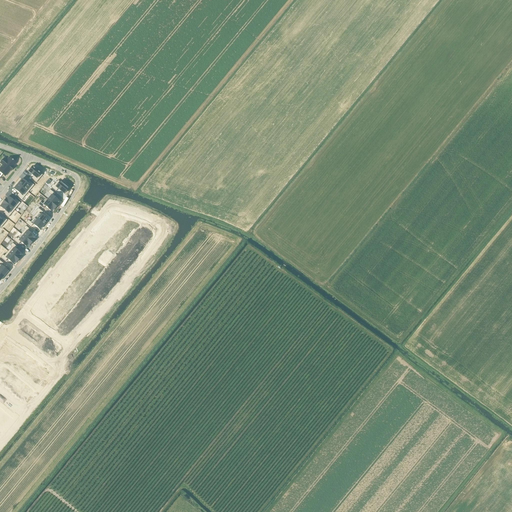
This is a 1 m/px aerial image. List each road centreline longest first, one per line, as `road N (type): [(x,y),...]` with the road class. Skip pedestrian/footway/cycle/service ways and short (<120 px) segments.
road 1 (residential): [(22,313),(109,206),(161,223),(163,233),(133,275),(69,349)]
road 2 (residential): [(0,290),(77,185),(76,176),(29,156)]
